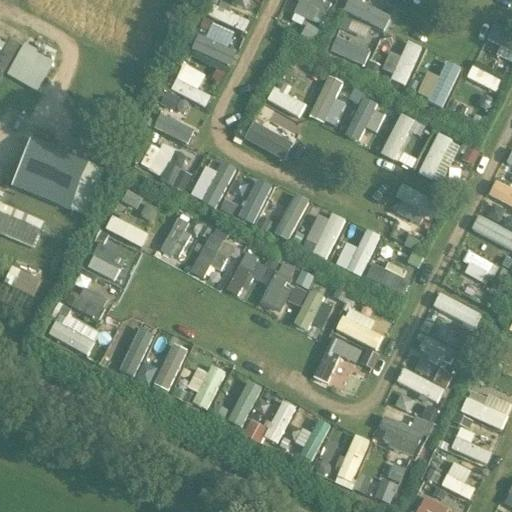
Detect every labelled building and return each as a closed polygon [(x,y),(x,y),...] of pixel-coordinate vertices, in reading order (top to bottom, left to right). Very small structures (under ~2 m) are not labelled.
[(309,18),(310,11),(320,13),(322,0),(295,0),(292,14),(309,18)] [(351,0),(347,0),(342,14),(385,30),(391,15),(351,0)] [(205,18),(244,33),(248,22),(209,7),(205,18)] [(196,35),(190,51),(230,67),(236,52),(196,35)] [(336,36),(329,51),(363,69),(371,54),(336,36)] [(0,74),(36,95),(52,67),(0,37),(0,74)] [(403,43),(394,85),(409,88),(418,46),(403,43)] [(385,72),(394,74),(398,57),(388,55),(385,72)] [(442,108),(464,69),(448,60),(437,80),(429,76),(418,95),(442,108)] [(204,109),(210,99),(197,92),(205,76),(183,65),(169,91),(204,109)] [(466,80),(497,93),(503,81),(472,68),(466,80)] [(325,79),(309,117),(324,123),(340,85),(325,79)] [(298,120),(305,108),(272,89),(265,101),(298,120)] [(361,98),(346,139),(361,145),(376,103),(361,98)] [(376,133),(384,119),(375,114),(367,128),(376,133)] [(188,145),(195,130),(159,115),(153,129),(188,145)] [(397,165),(413,135),(417,137),(423,127),(401,115),(379,155),(397,165)] [(280,155),(283,143),(248,132),(245,144),(280,155)] [(444,186),(460,144),(436,135),(419,177),(444,186)] [(29,197),(49,148),(30,140),(10,189),(29,197)] [(154,142),(139,164),(159,178),(174,157),(154,142)] [(221,174),(214,170),(204,190),(210,194),(206,203),(217,209),(237,171),(225,165),(221,174)] [(176,172),(170,188),(185,193),(191,178),(176,172)] [(251,226),(270,187),(256,180),(237,219),(251,226)] [(511,210),(511,192),(498,185),(490,198),(511,210)] [(121,203),(137,210),(142,199),(126,192),(121,203)] [(271,235),(286,244),(310,203),(295,194),(271,235)] [(426,201),(420,198),(406,226),(411,229),(404,242),(414,248),(436,207),(426,201)] [(0,236),(31,250),(43,222),(0,203),(0,236)] [(323,211),(304,253),(328,263),(346,221),(323,211)] [(511,252),(511,234),(479,216),(471,229),(511,252)] [(103,232),(140,249),(146,236),(109,219),(103,232)] [(198,237),(203,222),(192,219),(187,234),(198,237)] [(184,233),(188,226),(178,220),(160,252),(177,261),(191,237),(184,233)] [(345,246),(334,267),(360,280),(380,239),(365,231),(355,251),(345,246)] [(218,255),(224,244),(211,237),(190,274),(203,281),(210,268),(221,274),(228,260),(218,255)] [(119,273),(106,266),(113,253),(98,245),(92,257),(93,258),(87,270),(114,283),(119,273)] [(484,281),(494,265),(469,250),(459,266),(484,281)] [(260,267),(255,265),(258,261),(246,254),(226,293),(237,299),(250,275),(255,278),(260,267)] [(403,297),(409,281),(371,266),(365,281),(403,297)] [(5,286),(44,300),(49,283),(11,270),(5,286)] [(276,274),(260,306),(280,316),(291,294),(284,290),(286,286),(289,287),(292,282),(276,274)] [(80,298),(71,294),(66,305),(99,322),(104,311),(103,310),(107,303),(84,291),(80,298)] [(290,325),(304,333),(323,300),(310,292),(290,325)] [(439,294),(431,308),(468,327),(476,312),(439,294)] [(312,326),(323,330),(331,309),(320,305),(312,326)] [(370,332),(375,322),(348,308),(335,331),(374,352),(382,338),(370,332)] [(64,326),(57,322),(49,335),(89,357),(102,335),(69,316),(64,326)] [(139,331),(120,374),(136,381),(155,338),(139,331)] [(353,365),(360,353),(334,340),(328,351),(353,365)] [(422,340),(418,351),(448,361),(452,350),(422,340)] [(153,386),(170,394),(188,353),(171,345),(153,386)] [(324,385),(335,365),(322,359),(312,379),(324,385)] [(211,368),(208,375),(195,370),(188,390),(198,394),(192,407),(210,414),(225,374),(211,368)] [(436,406),(444,394),(403,369),(395,382),(436,406)] [(446,390),(451,379),(438,373),(433,384),(446,390)] [(248,383),(227,422),(242,430),(263,391),(248,383)] [(502,431),(511,406),(471,389),(460,414),(502,431)] [(409,415),(415,403),(400,396),(395,408),(409,415)] [(264,438),(279,445),(296,408),(282,401),(264,438)] [(314,464),(330,426),(314,419),(302,446),(305,447),(301,458),(314,464)] [(383,441),(390,444),(389,448),(411,458),(424,435),(428,425),(415,420),(412,429),(410,430),(384,419),(379,431),(387,434),(383,441)] [(470,445),(474,435),(459,428),(450,451),(487,466),(492,454),(470,445)] [(368,478),(357,474),(370,443),(355,436),(335,482),(362,494),(368,478)] [(465,485),(472,472),(453,463),(441,488),(470,501),(475,489),(465,485)] [(391,504),(397,487),(377,481),(372,499),(391,504)] [(418,511),(447,511),(449,508),(424,498),(418,511)]
